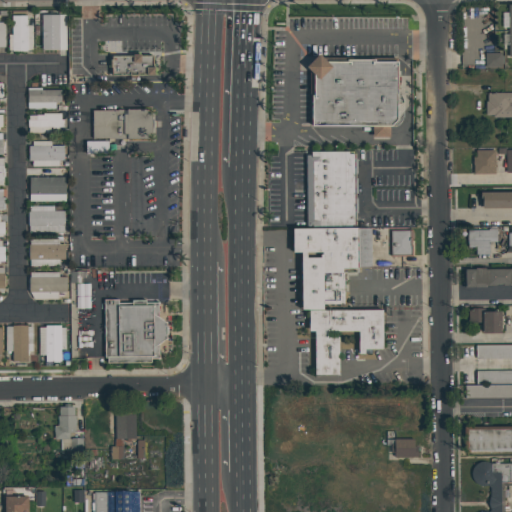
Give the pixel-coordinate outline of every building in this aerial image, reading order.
[(508,5),(511,5),(511,57),(508,57),(508,45),(502,45),(502,34),(508,34),(508,28),(502,28),(502,13),(508,13),(508,5)] [(11,16),(26,15),(26,25),(32,25),(32,50),(26,50),(26,51),(25,51),(13,52),(13,51),(12,51),(12,50),(8,50),(8,35),(12,35),(11,16)] [(41,15),(66,15),(66,50),(41,50),(41,15)] [(485,53),(501,53),(501,56),(503,56),(503,64),(501,64),(501,67),(485,67),(485,53)] [(397,62),(397,120),(390,126),(389,126),(389,137),(372,137),(372,126),(311,126),(311,96),(313,96),(313,74),(305,67),(318,54),(326,62),(349,62),(349,59),(370,59),(370,62),(397,62)] [(111,56),(132,56),(132,55),(140,55),(140,56),(153,56),(153,67),(154,67),(154,68),(156,68),(156,74),(154,75),(111,75),(111,68),(108,68),(108,60),(111,60),(111,56)] [(27,88),(41,88),(41,90),(61,90),(61,102),(55,102),(55,108),(27,109),(27,88)] [(487,93),(511,93),(511,105),(508,105),(508,106),(511,106),(511,117),(493,117),(493,115),(485,115),(485,102),(487,102),(487,95),(487,93)] [(92,110),(126,110),(126,109),(147,109),(147,114),(151,114),(151,120),(155,120),(155,127),(151,127),(151,134),(147,134),(147,139),(128,139),(128,138),(92,138),(92,110)] [(27,120),(30,120),(30,115),(43,115),(43,113),(61,113),(61,119),(63,119),(63,127),(50,127),(50,133),(28,133),(28,127),(27,127),(27,120)] [(28,146),(32,146),(32,141),(51,141),(51,146),(63,146),(63,161),(58,161),(58,166),(32,166),(32,161),(28,161),(28,146)] [(85,141),(108,141),(108,154),(85,154),(85,141)] [(475,150),(495,150),(495,174),(473,174),(473,157),(475,157),(475,150)] [(353,154),(353,159),(356,159),(357,174),(353,174),(353,178),(356,178),(357,193),(353,193),(354,198),(357,198),(357,213),(354,213),(354,225),(352,225),(352,228),(312,228),(312,227),(306,227),(306,155),(311,155),(311,152),(348,152),(348,154),(353,154)] [(29,177),(65,177),(65,194),(65,201),(29,201),(29,177)] [(511,191),(511,207),(482,208),(482,195),(480,195),(480,192),(511,191)] [(28,211),(29,211),(29,206),(54,206),(54,211),(64,211),(64,213),(65,213),(65,217),(64,217),(64,226),(63,226),(63,233),(29,233),(29,226),(28,226),(28,225),(27,225),(27,213),(28,213),(28,211)] [(370,228),(371,267),(370,267),(370,268),(357,268),(357,273),(343,273),(322,273),(323,291),(323,304),(323,310),(301,310),(301,252),(292,252),(292,229),(312,228),(352,228),(370,228)] [(496,229),(496,242),(489,242),(489,255),(475,255),(475,247),(467,247),(467,230),(488,230),(488,229),(496,229)] [(410,230),(411,245),(412,245),(412,256),(391,257),(390,231),(410,230)] [(28,245),(29,245),(29,239),(59,239),(59,244),(65,244),(65,260),(59,260),(59,266),(30,266),(29,260),(28,260),(28,245)] [(464,269),(474,269),(474,268),(484,268),(484,269),(511,269),(511,285),(502,285),(502,284),(496,284),(496,285),(489,285),(486,285),(486,287),(464,287),(464,269)] [(28,277),(29,277),(29,273),(58,272),(58,277),(66,277),(66,291),(57,292),(57,299),(34,299),(29,292),(28,277)] [(343,273),(344,291),(323,291),(322,273),(343,273)] [(76,284),(89,284),(90,309),(76,309),(76,284)] [(344,304),(323,304),(323,291),(344,291),(344,304)] [(103,299),(118,299),(118,302),(131,302),(131,300),(146,300),(146,302),(158,302),(158,317),(166,323),(166,327),(167,327),(168,334),(166,334),(166,338),(158,344),(158,359),(151,359),(151,363),(106,363),(106,358),(104,358),(103,299)] [(468,311),(472,311),(472,308),(480,308),(480,310),(490,309),(490,311),(500,311),(501,333),(482,334),(481,323),(468,323),(468,311)] [(382,310),(382,349),(364,349),(364,354),(358,354),(358,331),(327,331),(327,337),(338,337),(338,375),(314,375),(314,331),(308,331),(308,310),(382,310)] [(12,325),(27,325),(27,327),(32,326),(32,351),(27,351),(27,362),(12,362),(12,351),(5,351),(5,326),(12,326),(12,325)] [(45,325),(60,325),(60,327),(65,327),(65,349),(60,349),(60,354),(61,354),(61,359),(60,359),(60,362),(45,362),(45,355),(38,355),(38,327),(45,327),(45,325)] [(475,345),(511,345),(511,358),(476,359),(475,345)] [(511,370),(511,384),(476,385),(475,373),(476,373),(476,371),(511,370)] [(511,384),(511,397),(465,398),(464,385),(511,384)] [(59,407),(74,407),(74,416),(75,416),(75,433),(69,433),(69,440),(70,440),(70,438),(83,438),(83,451),(70,451),(70,450),(60,450),(60,439),(54,439),(54,426),(57,426),(57,416),(59,416),(59,407)] [(135,439),(134,439),(134,442),(126,442),(126,439),(121,439),(121,446),(123,446),(123,460),(110,460),(109,447),(114,446),(114,439),(115,439),(115,415),(135,415),(135,439)] [(463,428),(511,427),(511,452),(469,453),(469,454),(463,454),(463,428)] [(413,439),(413,446),(417,446),(417,457),(394,457),(394,453),(390,453),(390,444),(394,444),(393,439),(413,439)] [(136,440),(144,440),(144,458),(137,458),(136,440)] [(478,511),(483,511),(488,511),(490,509),(488,504),(490,498),(490,487),(488,485),(483,486),(478,485),(475,482),(472,478),(471,474),(472,469),(475,465),(479,463),(483,462),(488,463),(491,464),(491,463),(511,463),(511,511),(478,511)] [(36,492),(44,492),(44,506),(42,506),(42,507),(38,507),(38,506),(36,506),(36,492)] [(94,492),(139,492),(139,511),(92,511),(94,511),(94,500),(91,500),(91,493),(94,493),(94,492)] [(4,511),(4,496),(28,496),(28,511),(4,511)]
